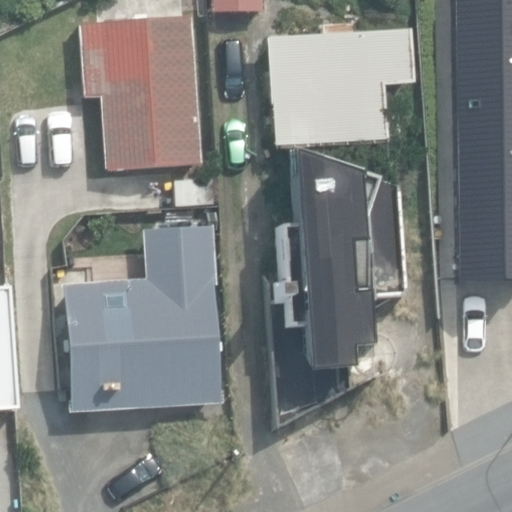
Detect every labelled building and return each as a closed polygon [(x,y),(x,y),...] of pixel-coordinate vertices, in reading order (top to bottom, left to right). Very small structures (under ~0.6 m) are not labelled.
[(207,0),(208,12),(264,11),(263,0),(207,0)] [(511,0),(453,0),(456,166),(510,165),(511,197),(511,0)] [(99,97),(104,171),(199,165),(190,19),(79,26),(83,98),(99,97)] [(378,93),(404,93),(404,36),(269,37),(269,150),(378,149),(378,93)] [(397,191),(285,158),(300,399),(354,395),(352,365),(373,364),(369,311),(404,308),(397,191)] [(213,178),(172,185),(177,214),(217,208),(213,178)] [(58,285),(64,412),(219,405),(214,287),(215,287),(212,227),(139,230),(141,281),(58,285)]
